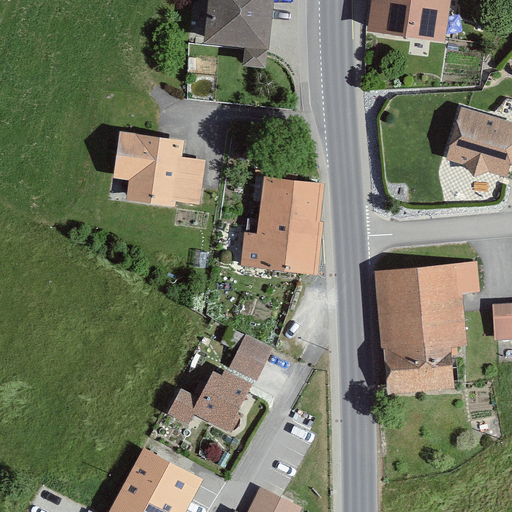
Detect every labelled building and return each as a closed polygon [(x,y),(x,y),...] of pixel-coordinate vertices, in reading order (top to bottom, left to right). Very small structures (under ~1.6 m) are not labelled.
[(263,0),(199,0),(195,41),(234,45),(232,63),(257,65),(263,0)] [(442,0),(364,0),(361,32),(437,42),(442,0)] [(511,128),(511,121),(455,105),(439,158),(498,176),(511,128)] [(177,139),(111,130),(105,177),(122,179),(119,200),(168,207),(169,200),(196,204),(202,159),(175,155),(177,139)] [(251,233),(240,232),(237,266),(309,272),(317,182),(256,177),(251,233)] [(475,263),(369,270),(377,390),(446,386),(443,346),(459,345),(455,293),(477,292),(475,263)] [(511,301),(487,303),(488,339),(511,337),(511,301)] [(268,347),(240,333),(224,367),(253,380),(268,347)] [(189,396),(174,387),(161,413),(181,424),(188,411),(217,426),(240,382),(206,364),(189,396)] [(178,511),(196,480),(138,448),(102,511),(178,511)]
